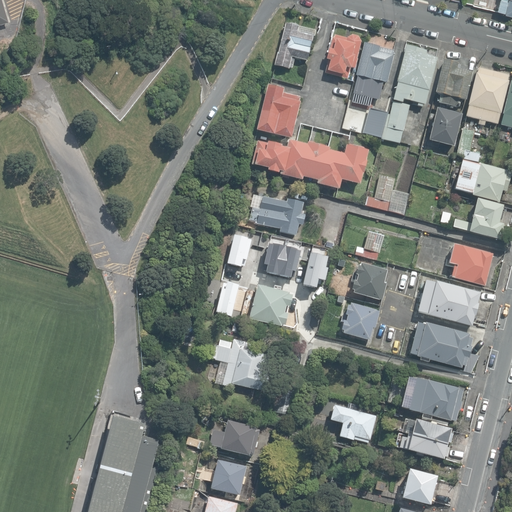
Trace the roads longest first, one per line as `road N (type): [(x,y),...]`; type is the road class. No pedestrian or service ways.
road 1 (unclassified): [(511,329),(466,511)]
road 2 (residential): [(511,41),(350,0)]
